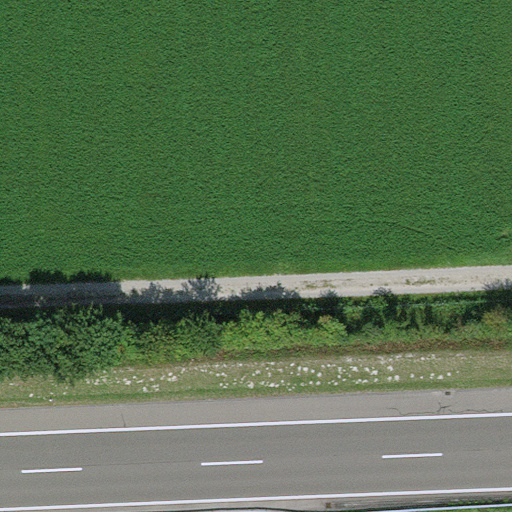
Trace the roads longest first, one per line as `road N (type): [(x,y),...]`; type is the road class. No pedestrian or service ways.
road 1 (track): [(0,310),(511,285)]
road 2 (motorway): [(511,452),(0,474)]
